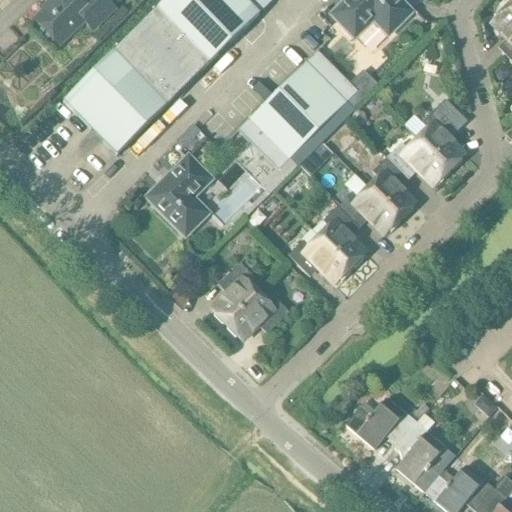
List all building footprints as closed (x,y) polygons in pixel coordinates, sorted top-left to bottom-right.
[(34,24),(58,48),(83,23),(92,32),(114,11),(103,0),(84,0),(81,4),(77,0),(54,0),(53,2),(55,4),(34,24)] [(169,0),(148,21),(120,49),(173,103),(201,75),(259,19),(240,0),(169,0)] [(351,0),(333,19),(353,39),(371,20),(387,36),(408,15),(393,0),(351,0)] [(502,56),(511,66),(511,16),(507,12),(491,28),(510,47),(502,56)] [(120,49),(63,106),(116,160),(173,103),(120,49)] [(306,66),(346,107),(354,115),(379,90),(363,74),(349,87),(344,83),(317,55),(306,66)] [(289,163),(346,107),(306,66),(249,123),(276,150),(289,163)] [(418,143),(449,174),(465,158),(445,138),(463,121),(445,103),(421,126),(428,133),(418,143)] [(276,150),(249,123),(237,134),(264,161),(278,174),(261,191),(269,198),(296,171),(289,163),(276,150)] [(198,126),(179,142),(190,155),(209,138),(198,126)] [(413,170),(432,190),(449,174),(418,143),(408,153),(401,146),(387,160),(405,179),(413,170)] [(321,169),(312,159),(300,170),(310,180),(321,169)] [(369,192),(399,223),(415,207),(396,187),(405,179),(387,160),(372,175),(379,182),(369,192)] [(148,201),(185,238),(206,217),(190,202),(209,183),(188,162),(148,201)] [(363,219),(383,239),(399,223),(369,192),(359,202),(352,195),(337,209),(355,228),(363,219)] [(320,241),(350,272),(366,256),(346,236),(355,228),(337,209),(322,224),(329,231),(320,241)] [(318,272),(334,288),(350,272),(320,241),(310,250),(302,243),(288,258),(310,280),(318,272)] [(211,312),(227,328),(257,298),(247,288),(254,281),(240,267),(222,284),(230,293),(211,312)] [(227,328),(243,345),(262,325),(271,334),(289,316),(274,301),(267,308),(257,298),(227,328)] [(345,428),(374,454),(387,440),(395,447),(394,449),(393,450),(393,451),(394,452),(416,426),(427,414),(420,408),(416,414),(413,411),(407,419),(405,418),(386,402),(376,414),(365,404),(345,428)] [(427,435),(416,426),(394,452),(395,453),(398,453),(402,465),(396,472),(425,497),(444,474),(443,473),(454,460),(426,436),(427,435)] [(425,497),(442,511),(460,511),(465,507),(471,511),(479,511),(495,493),(485,484),(483,486),(465,470),(454,483),(444,474),(425,497)] [(511,511),(511,510),(505,504),(511,495),(511,485),(507,481),(479,511),(511,511)]
